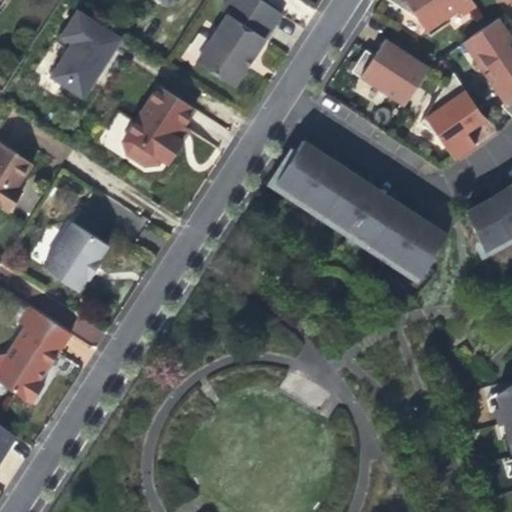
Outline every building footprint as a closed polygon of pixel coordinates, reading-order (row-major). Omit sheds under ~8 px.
[(257,56),(283,14),(261,0),(233,0),(225,13),(230,17),(200,64),(236,88),(257,56)] [(385,0),(418,21),(425,33),(457,11),(461,16),(474,7),(469,0),(385,0)] [(121,36),(79,9),(58,42),(69,49),(52,75),(83,95),(101,67),(121,36)] [(511,40),(497,19),(487,26),(461,43),(502,103),(500,106),(511,119),(511,117),(511,40)] [(365,51),(351,73),(402,106),(427,68),(391,44),(384,54),(380,61),(365,51)] [(461,128),(479,114),(451,73),(419,124),(435,135),(453,161),(458,158),(474,149),(475,148),(465,134),(461,128)] [(176,137),(183,126),(195,108),(159,85),(124,140),(127,153),(147,165),(159,163),(163,158),(170,163),(184,141),(176,137)] [(479,114),(461,128),(465,134),(472,129),(484,119),(479,114)] [(176,137),(184,141),(186,137),(191,130),(183,126),(176,137)] [(305,140),(278,181),(422,275),(451,234),(434,223),(410,208),(382,190),(364,179),(337,163),(317,148),(305,140)] [(0,143),(0,205),(11,212),(23,193),(17,189),(26,175),(33,164),(0,143)] [(477,200),(463,207),(485,253),(511,239),(511,238),(511,179),(509,182),(495,190),(484,196),(477,200)] [(42,268),(77,291),(85,277),(87,279),(95,267),(100,260),(98,258),(107,245),(72,222),(42,268)] [(46,374),(72,335),(30,308),(19,324),(26,328),(7,356),(0,357),(0,386),(31,406),(45,386),(40,383),(46,374)] [(70,333),(98,344),(104,328),(77,317),(70,333)] [(493,409),(497,424),(508,422),(511,420),(511,388),(495,393),(499,407),(493,409)] [(0,459),(15,436),(0,426),(0,459)]
